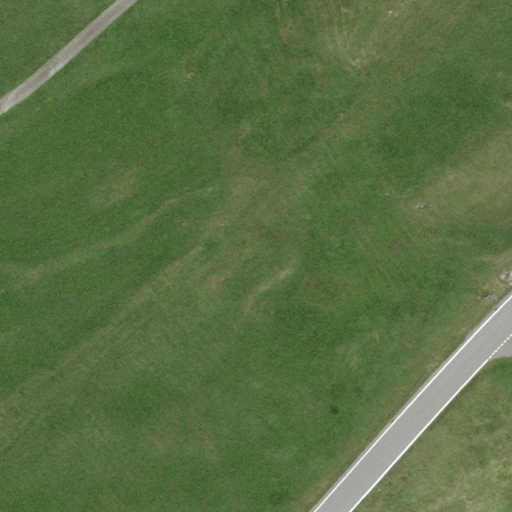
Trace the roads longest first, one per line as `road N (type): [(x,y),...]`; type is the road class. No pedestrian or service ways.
road 1 (unclassified): [(333,511),(511,316)]
road 2 (track): [(125,0),(0,107)]
